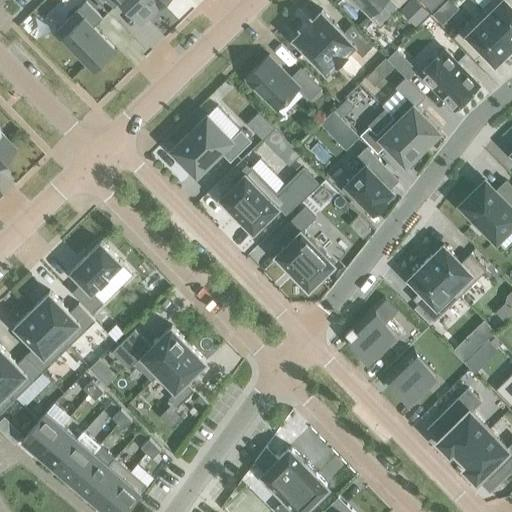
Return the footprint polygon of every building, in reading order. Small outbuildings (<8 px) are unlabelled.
[(105,0),(113,8),(120,0),(122,0),(142,20),(158,4),(159,5),(160,4),(155,0),(105,0)] [(349,0),(357,7),(360,5),(370,14),(384,0),(392,0),(399,6),(404,0),(349,0)] [(442,0),(420,0),(431,11),(442,0)] [(511,0),(490,0),(481,9),(511,40),(511,0)] [(86,1),(57,29),(93,67),(114,47),(94,27),(103,18),(86,1)] [(344,32),(322,9),(320,11),(321,11),(312,19),(311,18),(312,17),(310,16),(300,26),(301,28),(301,27),(302,29),(294,37),(294,36),(293,38),(327,72),(328,71),(327,71),(335,63),(336,64),(347,54),(346,53),(353,46),(354,45),(356,44),(344,32)] [(438,9),(432,14),(442,24),(448,19),(438,9)] [(511,46),(511,40),(481,9),(453,37),(469,53),(477,45),(495,63),(511,46)] [(352,25),(344,32),(356,44),(354,45),(353,46),(363,56),(373,46),(352,25)] [(397,49),(387,59),(394,66),(404,57),(397,49)] [(444,49),(419,73),(454,109),(479,85),(444,49)] [(268,55),(246,77),(276,108),(298,87),(309,99),(320,88),(301,68),(291,78),(268,55)] [(387,59),(381,65),(386,70),(390,70),(394,66),(387,59)] [(390,114),(393,117),(423,148),(440,131),(416,106),(424,98),(405,77),(395,87),(406,98),(390,114)] [(346,97),(336,108),(344,116),(354,106),(346,97)] [(333,110),(321,122),(347,147),(358,136),(333,110)] [(208,114),(172,149),(197,174),(220,151),(230,161),(251,140),(241,129),(231,138),(208,114)] [(423,148),(393,117),(376,134),(369,126),(360,135),(378,153),(386,145),(406,165),(423,148)] [(267,121),(256,132),(263,139),(274,128),(267,121)] [(274,128),(263,139),(274,150),(285,138),(274,128)] [(0,158),(13,145),(0,131),(0,158)] [(386,200),(385,199),(392,191),(375,173),(384,165),(367,147),(358,156),(366,164),(346,183),(374,212),(386,200)] [(236,182),(220,197),(253,232),(279,206),(286,213),(317,182),(303,168),(277,193),(251,166),(248,170),(245,167),(233,179),(236,182)] [(485,180),(461,203),(496,239),(511,223),(511,186),(506,180),(495,191),(485,180)] [(336,263),(303,229),(315,217),(304,206),(281,228),(291,239),(275,254),(309,289),(336,263)] [(358,216),(350,224),(364,239),(372,231),(358,216)] [(92,291),(122,262),(101,240),(70,271),(82,282),(72,292),(93,313),(104,302),(92,291)] [(426,261),(460,295),(486,270),(470,254),(461,262),(443,244),(426,261)] [(434,320),(460,295),(426,261),(409,278),(427,296),(418,304),(434,320)] [(50,291),(32,308),(69,346),(95,320),(78,303),(70,311),(50,291)] [(505,302),(496,312),(505,322),(511,314),(511,300),(507,295),(505,302)] [(352,327),(344,334),(351,341),(369,358),(395,332),(385,322),(395,311),(397,313),(398,312),(383,296),(352,327)] [(26,355),(42,372),(69,346),(32,308),(14,326),(34,346),(26,355)] [(116,324),(108,332),(115,340),(123,332),(116,324)] [(134,363),(151,380),(189,343),(172,325),(151,345),(135,329),(112,351),(128,368),(134,363)] [(189,343),(151,380),(152,381),(159,374),(175,391),(169,398),(177,406),(194,390),(186,381),(207,361),(189,343)] [(0,381),(16,398),(42,372),(26,355),(17,363),(0,345),(0,381)] [(409,400),(436,374),(412,349),(392,368),(396,372),(389,379),(409,400)] [(511,372),(496,389),(511,405),(511,372)] [(83,388),(89,394),(98,385),(92,380),(83,388)] [(0,413),(16,398),(0,381),(0,413)] [(98,385),(89,394),(95,400),(103,391),(98,385)] [(439,438),(438,440),(450,453),(454,449),(461,456),(489,429),(471,410),(480,401),(468,388),(445,411),(456,422),(439,438)] [(112,417),(117,423),(126,415),(120,409),(112,417)] [(22,439),(39,453),(62,425),(46,411),(22,439)] [(177,413),(167,423),(171,427),(181,417),(177,413)] [(126,415),(117,423),(123,429),(132,421),(126,415)] [(39,453),(54,466),(78,438),(77,438),(62,425),(39,453)] [(489,429),(461,456),(468,464),(464,467),(476,480),(478,478),(495,462),(506,473),(511,467),(511,443),(508,448),(489,429)] [(83,430),(77,438),(78,438),(54,466),(70,479),(93,451),(94,452),(100,445),(83,430)] [(141,447),(146,453),(155,444),(149,438),(141,447)] [(155,444),(146,453),(152,458),(160,450),(155,444)] [(266,445),(254,462),(264,472),(261,474),(297,511),(303,511),(329,486),(315,472),(316,471),(305,460),(304,461),(290,446),(278,458),(266,445)] [(70,479),(85,493),(109,465),(108,464),(94,452),(93,451),(70,479)] [(85,493),(101,506),(131,471),(114,457),(108,464),(109,465),(85,493)] [(131,471),(101,506),(107,511),(123,511),(147,485),(131,471)]
